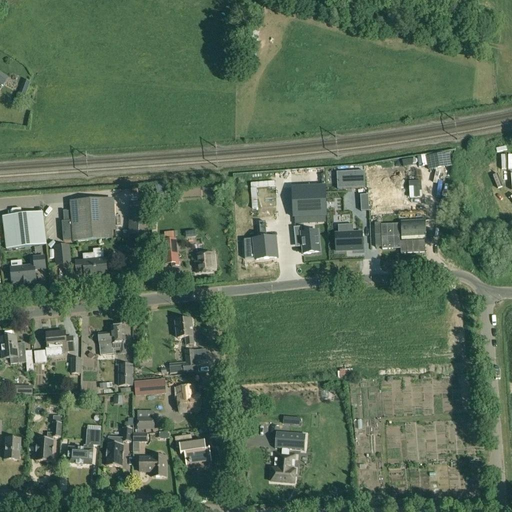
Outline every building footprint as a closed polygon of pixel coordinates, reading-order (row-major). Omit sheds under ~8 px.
[(0,72),(0,75),(0,76),(0,83),(3,85),(8,78),(0,72)] [(24,80),(18,93),(26,96),(31,82),(24,80)] [(337,173),(337,190),(365,189),(364,172),(337,173)] [(155,192),(158,200),(160,199),(161,201),(169,197),(163,184),(156,187),(157,191),(155,192)] [(324,186),(291,188),(293,218),(326,216),(324,186)] [(273,189),(239,190),(241,225),(259,223),(265,222),(272,222),(275,221),(273,189)] [(368,196),(361,196),(362,212),(369,212),(368,196)] [(71,211),(66,212),(67,223),(72,222),(73,241),(113,239),(110,199),(70,201),(71,211)] [(149,239),(151,204),(132,202),(129,238),(149,239)] [(43,213),(3,217),(7,249),(47,244),(43,213)] [(244,241),(245,260),(256,259),(256,260),(276,259),(274,238),(267,239),(265,222),(259,223),(260,240),(244,241)] [(401,255),(425,254),(425,241),(400,242),(399,225),(381,226),(381,223),(374,223),(375,249),(382,248),(382,251),(401,250),(401,255)] [(339,234),(336,234),(336,252),(362,251),(362,233),(353,233),(353,226),(338,227),(339,234)] [(301,227),(294,228),(295,245),(298,244),(300,247),(302,246),(303,255),(320,253),(318,232),(302,233),(301,227)] [(165,265),(177,264),(175,240),(163,241),(165,265)] [(56,247),(58,265),(71,264),(69,246),(56,247)] [(77,262),(78,274),(86,273),(86,277),(107,274),(106,260),(96,261),(95,253),(84,255),(85,262),(77,262)] [(195,256),(196,274),(215,271),(214,253),(195,256)] [(35,265),(11,267),(13,284),(37,281),(35,269),(46,268),(45,256),(34,257),(35,265)] [(194,344),(191,319),(176,321),(178,338),(186,337),(187,345),(194,344)] [(112,333),(99,334),(101,356),(114,355),(113,343),(121,343),(122,354),(127,353),(126,350),(124,326),(112,327),(112,333)] [(47,334),(47,335),(45,335),(44,337),(44,341),(46,342),(48,342),(48,348),(62,347),(62,352),(74,351),(73,337),(66,338),(65,332),(47,334)] [(11,363),(26,362),(27,374),(28,373),(28,376),(34,376),(34,373),(35,373),(32,351),(26,351),(26,348),(18,349),(17,336),(1,338),(3,358),(11,358),(11,363)] [(197,372),(195,351),(185,351),(186,363),(183,364),(184,373),(197,372)] [(46,352),(34,353),(35,365),(47,364),(46,352)] [(81,374),(82,359),(71,359),(71,374),(81,374)] [(119,365),(119,387),(134,387),(133,365),(119,365)] [(340,370),(340,372),(338,373),(338,378),(340,378),(353,378),(353,370),(340,370)] [(23,386),(15,386),(15,395),(23,396),(23,386)] [(192,387),(178,388),(179,398),(178,398),(180,413),(201,410),(199,396),(193,397),(192,387)] [(146,399),(146,389),(135,390),(136,400),(146,399)] [(155,430),(155,417),(155,412),(137,412),(138,417),(138,432),(144,433),(144,430),(155,430)] [(37,454),(36,462),(52,463),(52,455),(53,455),(54,447),(53,447),(53,441),(53,438),(60,438),(62,418),(54,417),(53,434),(48,434),(48,440),(38,440),(37,446),(36,454),(37,454)] [(284,417),(283,424),(294,425),(295,418),(284,417)] [(321,440),(322,423),(311,423),(310,440),(321,440)] [(107,459),(107,467),(122,468),(123,460),(124,452),(123,452),(124,446),(123,445),(123,443),(131,443),(132,429),(124,429),(123,439),(109,438),(108,450),(107,450),(106,458),(107,459)] [(100,446),(101,432),(101,431),(88,431),(87,447),(85,447),(84,450),(69,449),(68,464),(92,466),(93,450),(93,446),(100,446)] [(276,433),(275,449),(282,450),(289,450),(304,451),(306,435),(276,433)] [(133,435),(133,443),(139,443),(147,443),(147,435),(133,435)] [(181,455),(185,455),(186,465),(212,462),(210,449),(206,449),(205,441),(193,443),(192,435),(175,437),(176,447),(180,446),(181,455)] [(20,460),(21,440),(7,439),(6,459),(20,460)] [(272,469),(271,482),(294,484),(295,471),(294,470),(295,459),(295,455),(289,455),(289,450),(282,450),(282,454),(275,454),(274,469),(272,469)] [(166,477),(166,457),(152,457),(152,458),(141,458),(141,472),(152,472),(152,477),(166,477)]
